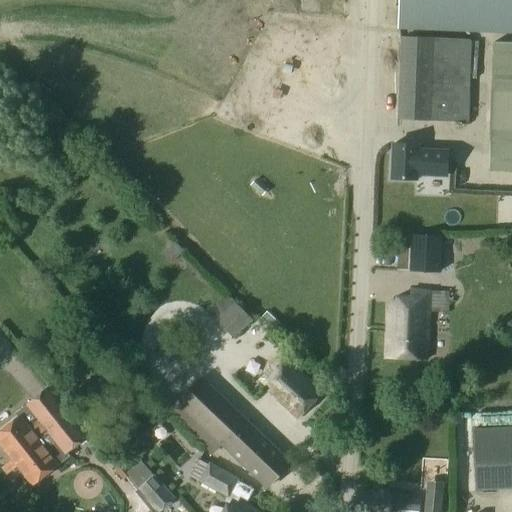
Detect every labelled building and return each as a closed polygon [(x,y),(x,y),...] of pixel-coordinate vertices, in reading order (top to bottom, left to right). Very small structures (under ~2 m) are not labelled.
[(400,8),(400,27),(511,31),(511,0),(400,0),(401,3),(400,8)] [(397,120),(468,123),(471,41),(400,37),(397,120)] [(511,43),(493,43),(490,173),(511,173),(511,43)] [(418,146),(393,144),(391,178),(416,180),(416,177),(448,179),(449,151),(418,149),(418,146)] [(398,248),(397,271),(440,272),(441,258),(463,258),(463,242),(442,242),(442,238),(414,237),(413,243),(411,243),(410,249),(398,248)] [(171,264),(184,252),(175,242),(162,255),(171,264)] [(410,304),(395,304),(387,303),(384,358),(427,360),(429,313),(440,313),(440,292),(432,292),(432,290),(411,288),(410,304)] [(227,294),(208,313),(233,339),(253,319),(227,294)] [(257,380),(266,389),(298,419),(321,395),(280,356),(257,380)] [(166,412),(211,457),(221,447),(267,490),(292,464),(201,378),(166,412)] [(19,416),(0,431),(0,445),(11,459),(1,468),(7,475),(18,467),(17,466),(34,453),(26,442),(33,436),(35,439),(54,425),(48,418),(64,405),(49,386),(17,413),(19,416)] [(17,466),(18,467),(33,487),(59,467),(44,448),(54,442),(65,456),(89,436),(64,405),(48,418),(54,425),(35,439),(33,436),(26,442),(34,453),(17,466)] [(511,428),(473,430),(476,490),(511,488),(511,428)] [(200,461),(191,477),(226,498),(224,503),(232,506),(228,511),(246,511),(236,507),(241,497),(248,501),(254,490),(238,481),(239,479),(209,464),(208,466),(200,461)] [(128,477),(139,489),(154,476),(143,463),(128,477)] [(154,475),(138,490),(157,511),(161,511),(176,501),(154,475)] [(424,511),(441,511),(443,483),(426,482),(424,511)] [(418,511),(420,497),(392,494),(390,511),(394,511),(418,511)]
